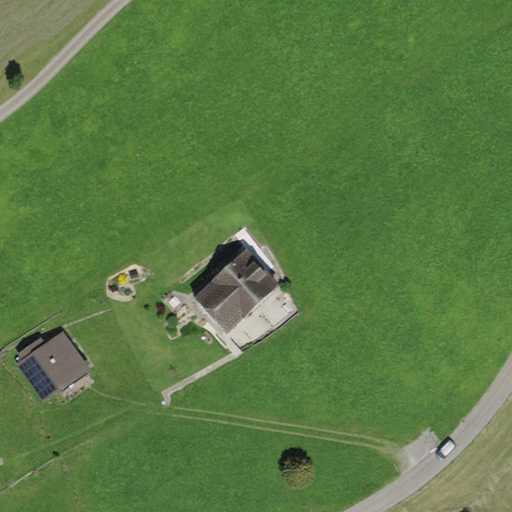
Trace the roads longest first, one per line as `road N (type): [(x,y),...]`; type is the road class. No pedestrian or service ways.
road 1 (track): [(423,481),(390,446),(145,408)]
road 2 (residential): [(363,511),(423,481),(511,377)]
road 3 (track): [(125,0),(0,116)]
